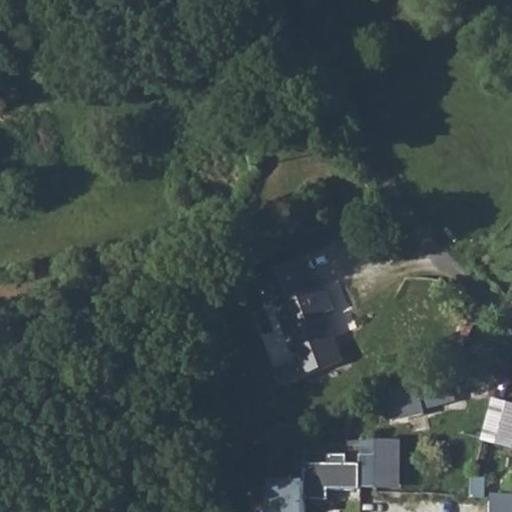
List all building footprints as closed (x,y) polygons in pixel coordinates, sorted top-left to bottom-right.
[(324,313),(333,310),(325,285),(276,301),(298,373),(339,360),(324,313)] [(464,384),(448,384),(448,387),(448,408),(464,408),(464,384)] [(511,402),(492,393),(472,436),(503,451),(511,431),(511,402)] [(308,482),(275,482),(275,487),(257,487),(257,510),(274,510),(274,511),(309,511),(309,501),(332,501),(332,490),(365,490),(365,488),(381,488),(382,455),(365,455),(365,464),(351,464),(351,455),(333,454),(333,464),(309,463),(308,482)] [(511,511),(511,493),(494,493),(492,511),(511,511)]
